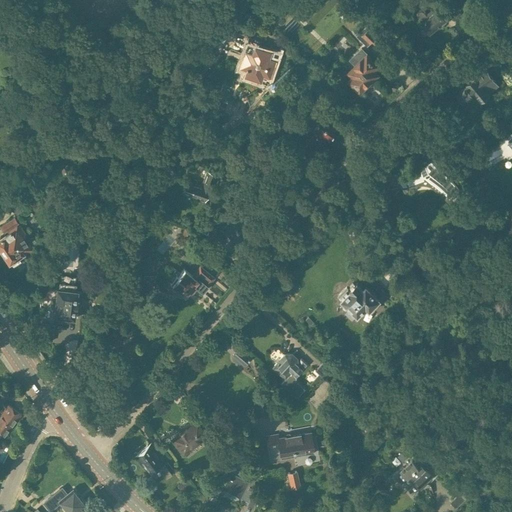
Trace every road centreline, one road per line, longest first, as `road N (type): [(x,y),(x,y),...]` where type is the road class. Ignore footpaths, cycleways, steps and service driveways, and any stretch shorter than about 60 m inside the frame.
road 1 (residential): [(119,423),(365,139),(504,15)]
road 2 (residential): [(119,423),(137,244),(152,188),(225,28),(251,0)]
